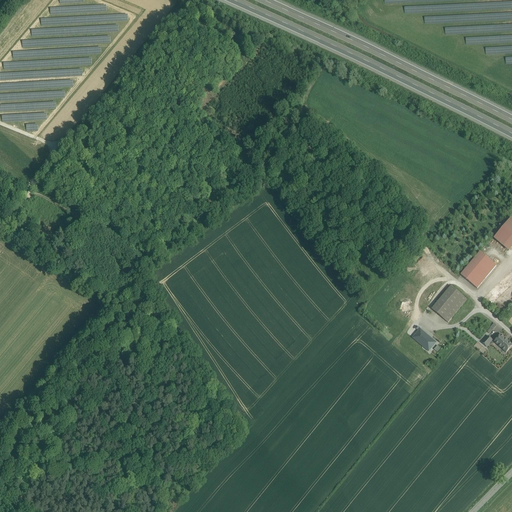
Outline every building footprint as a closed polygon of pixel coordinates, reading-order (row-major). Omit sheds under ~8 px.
[(511,220),(495,239),(509,250),(511,247),(511,220)] [(496,266),(480,252),(469,266),(485,279),(496,266)] [(485,279),(469,266),(461,275),(477,289),(485,279)] [(451,287),(432,310),(448,323),(467,300),(451,287)] [(436,343),(420,329),(419,331),(413,338),(429,352),(436,343)] [(511,346),(511,344),(501,335),(494,342),(506,353),(511,346)] [(493,340),(488,336),(482,343),(487,347),(493,340)]
